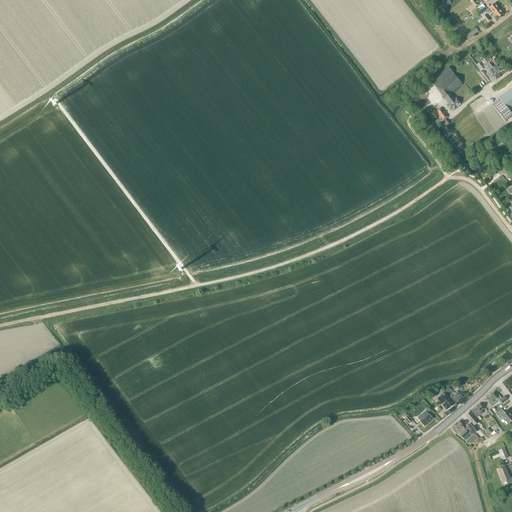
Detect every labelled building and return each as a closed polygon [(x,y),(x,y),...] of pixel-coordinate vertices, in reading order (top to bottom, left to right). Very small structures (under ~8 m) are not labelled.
[(449,0),(447,0),(441,6),(443,10),(452,3),(449,0)] [(473,4),(475,2),(473,0),(472,0),(465,6),(467,8),(473,4)] [(493,13),(499,9),(495,3),(487,9),(489,12),(491,10),(493,13)] [(496,20),(503,14),(499,9),(493,13),(496,16),(494,17),(496,20)] [(478,31),(476,28),(465,35),(468,39),(478,31)] [(488,62),(497,73),(501,70),(497,64),(496,65),(493,59),(494,58),(492,56),(487,60),(488,61),(487,62),(488,63),(488,62)] [(492,77),(497,73),(488,62),(488,63),(487,62),(483,65),(492,77)] [(451,93),(462,84),(449,67),(431,80),(449,103),(446,105),(451,111),(460,103),(456,98),(455,99),(451,93)] [(511,88),(500,98),(492,104),(505,121),(511,115),(511,88)] [(439,117),(445,113),(441,108),(433,114),(436,118),(438,117),(439,117)] [(445,119),(448,117),(445,113),(439,117),(440,119),(438,120),(439,122),(443,128),(449,124),(445,119)] [(456,403),(459,400),(446,385),(442,389),(448,396),(449,395),(456,403)] [(462,397),(457,391),(454,393),(448,386),(448,387),(446,385),(459,400),(462,397)] [(449,398),(444,392),(437,399),(442,404),(443,405),(446,410),(449,407),(449,408),(453,405),(448,399),(449,398)] [(507,399),(504,396),(502,398),(499,395),(497,396),(493,392),(485,399),(489,403),(491,405),(492,406),(497,402),(498,402),(499,403),(499,402),(501,404),(507,399)] [(484,409),(479,404),(471,411),(477,418),(482,413),(481,411),(484,409)] [(504,418),(508,423),(510,422),(510,423),(511,420),(511,415),(507,410),(504,412),(501,409),(496,413),(501,420),(504,418)] [(429,413),(428,414),(426,410),(418,418),(420,421),(424,426),(433,419),(429,413)] [(478,430),(474,425),(479,422),(470,411),(465,416),(471,422),(469,424),(475,432),(478,430)] [(413,421),(408,415),(404,418),(409,425),(413,421)] [(463,437),(468,433),(464,428),(462,426),(459,421),(451,428),(455,432),(457,434),(459,432),(460,434),(463,437)] [(465,428),(471,436),(474,433),(468,426),(465,428)] [(504,448),(498,451),(502,460),(508,457),(504,448)] [(511,478),(511,477),(510,478),(505,467),(498,470),(503,482),(506,480),(507,484),(511,482),(511,478)]
